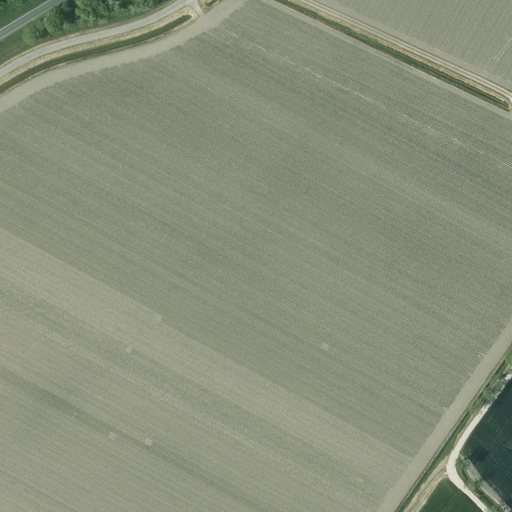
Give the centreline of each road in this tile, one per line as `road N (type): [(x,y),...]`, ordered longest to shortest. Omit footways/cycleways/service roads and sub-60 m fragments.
road 1 (track): [(511,99),(302,0)]
road 2 (unclassified): [(0,77),(39,54),(153,19),(186,0)]
